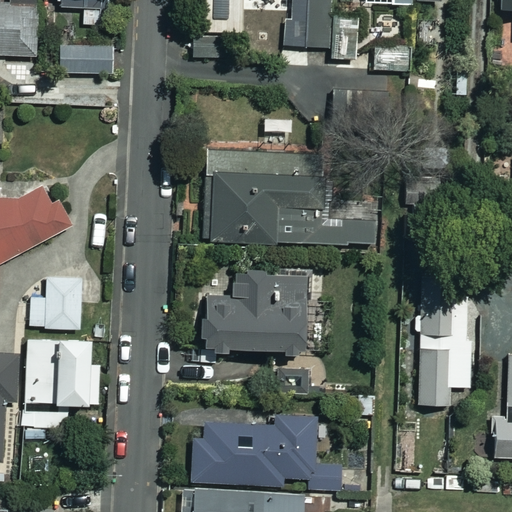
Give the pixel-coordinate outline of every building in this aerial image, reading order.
[(57,0),(58,9),(87,10),(87,0),(57,0)] [(330,50),(329,0),(289,0),(290,50),(330,50)] [(511,0),(500,0),(500,10),(511,10),(511,0)] [(0,55),(36,57),(38,5),(0,3),(0,55)] [(224,43),(194,43),(194,60),(225,60),(224,43)] [(117,46),(62,44),(62,70),(116,72),(117,46)] [(301,177),(301,151),(205,150),(204,243),(371,245),(371,178),(301,177)] [(0,200),(0,260),(70,227),(51,186),(18,202),(0,200)] [(309,273),(234,271),(233,298),(207,297),(205,349),(307,352),(309,273)] [(82,280),(48,278),(47,299),(32,299),(30,327),(80,329),(82,280)] [(455,301),(422,298),(419,333),(452,336),(455,301)] [(90,341),(27,340),(26,404),(99,405),(99,366),(90,365),(90,341)] [(469,350),(419,349),(419,405),(449,406),(449,389),(469,389),(469,350)] [(0,462),(1,462),(4,395),(16,395),(17,356),(0,354),(0,462)] [(511,356),(509,356),(507,418),(495,418),(493,458),(511,458),(511,356)] [(378,395),(358,394),(357,418),(377,419),(378,395)] [(316,417),(276,416),(276,424),(205,422),(205,438),(193,437),(192,482),(339,487),(340,456),(315,455),(316,417)] [(446,451),(397,447),(395,470),(444,474),(446,451)] [(329,511),(330,496),(182,488),(180,511),(329,511)]
